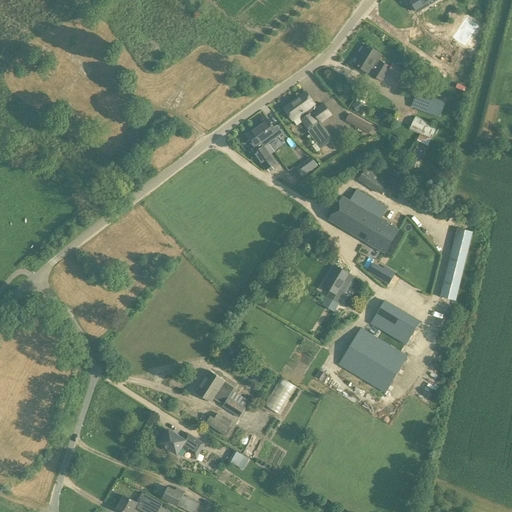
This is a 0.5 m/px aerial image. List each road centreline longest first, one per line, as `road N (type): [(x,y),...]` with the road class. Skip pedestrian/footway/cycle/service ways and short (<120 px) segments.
road 1 (motorway): [(24,511),(157,0)]
road 2 (motorway): [(131,0),(0,494)]
road 3 (track): [(261,0),(154,165),(103,279),(93,373),(134,394)]
road 4 (unclassified): [(77,511),(139,381),(192,155),(212,140)]
road 5 (unclassified): [(212,140),(323,57),(371,0)]
road 6 (unclassified): [(314,208),(212,140)]
